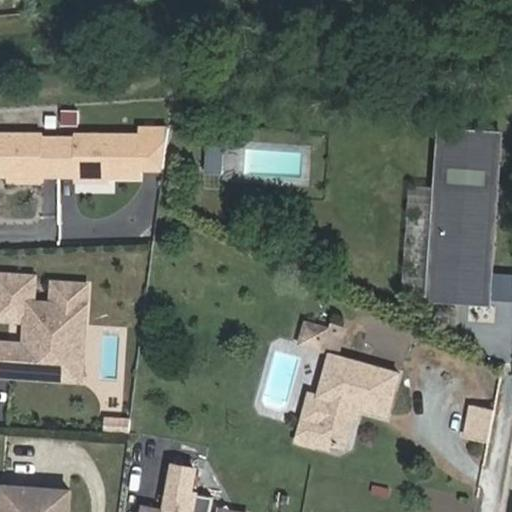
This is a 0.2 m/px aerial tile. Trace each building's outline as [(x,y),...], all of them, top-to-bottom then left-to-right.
[(79,136),(62,136),(63,169),(78,169),(78,175),(115,174),(145,174),(144,133),(79,133),(79,136)] [(446,134),(439,133),(437,156),(445,157),(446,134)] [(63,169),(62,136),(45,137),(45,134),(0,134),(0,175),(12,175),(48,175),(48,169),(63,169)] [(497,137),(446,134),(445,157),(495,160),(497,137)] [(504,138),(497,137),(495,160),(503,161),(504,138)] [(203,172),(222,174),(224,145),(205,144),(203,172)] [(445,157),(437,156),(436,182),(443,182),(493,186),(501,186),(503,161),(495,160),(445,157)] [(115,187),(115,174),(78,175),(78,187),(115,187)] [(48,188),(48,175),(12,175),(12,188),(48,188)] [(436,182),(428,290),(436,291),(443,182),(436,182)] [(493,186),(443,182),(436,291),(486,294),(493,186)] [(493,186),(486,294),(494,295),(501,186),(493,186)] [(84,321),(86,281),(51,279),(50,300),(35,299),(31,295),(33,274),(0,271),(0,316),(25,318),(23,341),(0,340),(0,372),(10,373),(10,367),(32,368),(32,374),(56,375),(57,350),(76,351),(78,321),(84,321)] [(500,339),(511,339),(511,303),(471,301),(469,320),(501,322),(500,339)] [(313,334),(324,337),(327,326),(305,320),(299,341),(310,345),(313,334)] [(81,377),(84,321),(78,321),(76,351),(57,350),(56,375),(81,377)] [(310,345),(321,348),(324,337),(313,334),(310,345)] [(397,370),(330,350),(318,393),(325,395),(318,420),(303,416),(296,438),(311,442),(313,436),(341,445),(354,403),(386,412),(397,370)] [(310,390),(303,416),(318,420),(325,395),(318,393),(310,390)] [(497,407),(475,403),(469,436),(491,440),(497,407)] [(109,428),(129,429),(129,417),(110,416),(109,428)] [(246,511),(247,510),(218,504),(216,511),(208,511),(213,492),(194,488),(199,463),(179,459),(169,506),(160,504),(158,511),(246,511)] [(67,511),(69,489),(2,484),(0,503),(0,511),(67,511)] [(158,511),(160,504),(147,501),(144,511),(158,511)]
